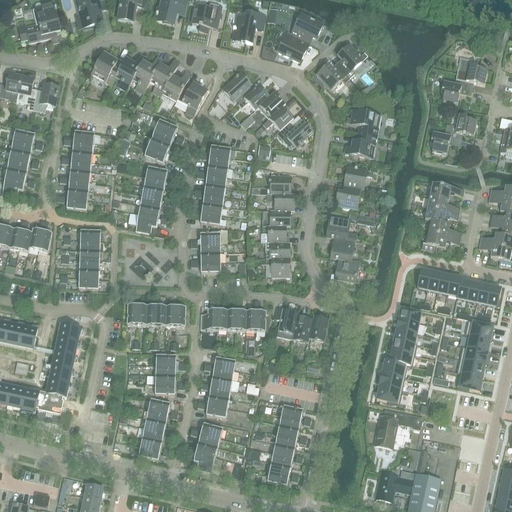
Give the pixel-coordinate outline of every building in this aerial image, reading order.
[(99,12),(106,11),(103,0),(82,0),(77,1),(82,22),(79,23),(81,31),(102,26),(99,12)] [(144,10),(145,0),(128,0),(128,6),(121,5),(118,22),(134,24),(136,9),(144,10)] [(184,15),(187,0),(179,0),(179,1),(176,0),(163,0),(161,13),(158,12),(155,24),(174,28),(177,13),(184,15)] [(58,14),(57,11),(55,12),(54,6),(42,9),(42,8),(41,6),(40,5),(38,5),(36,6),(36,8),(36,9),(36,10),(34,11),(35,13),(33,13),(36,27),(27,30),(26,27),(18,29),(22,44),(28,43),(29,47),(51,41),(52,47),(59,45),(57,35),(61,34),(56,15),(58,14)] [(209,11),(196,8),(192,27),(200,29),(199,35),(208,37),(209,31),(217,32),(222,10),(210,7),(209,11)] [(262,33),(265,19),(248,15),(247,22),(239,20),(237,32),(235,31),(233,39),(242,41),(241,45),(252,47),(255,32),(262,33)] [(291,37),(309,46),(312,40),(317,43),(324,29),(300,17),(291,37)] [(71,24),(66,26),(69,38),(74,37),(71,24)] [(15,30),(8,32),(9,34),(10,39),(11,39),(16,37),(15,30)] [(306,52),(309,46),(291,37),(289,36),(279,57),(287,60),(291,62),(300,67),(307,52),(306,52)] [(342,64),(338,68),(350,81),(354,77),(352,74),(363,63),(350,49),(338,60),(342,64)] [(477,52),(475,59),(482,60),(483,53),(477,52)] [(104,56),(91,78),(111,90),(118,78),(117,78),(123,68),(122,68),(117,65),(118,64),(104,56)] [(457,76),(456,82),(462,83),(461,90),(472,93),(474,86),(477,86),(477,87),(484,89),(488,74),(480,72),(481,69),(470,67),(470,63),(461,61),(458,76),(457,76)] [(117,78),(118,78),(123,81),(118,90),(127,95),(135,80),(141,70),(143,65),(138,62),(135,67),(126,62),(122,68),(123,68),(117,78)] [(144,98),(152,84),(158,73),(160,67),(155,64),(152,70),(143,65),(141,70),(135,80),(141,83),(135,93),(144,98)] [(152,84),(157,87),(152,96),(161,101),(164,95),(163,95),(172,79),(173,79),(178,70),(172,67),(169,72),(160,67),(158,73),(152,84)] [(344,86),(350,81),(338,68),(333,72),(329,68),(317,79),(330,93),(342,83),(344,86)] [(2,87),(0,95),(0,100),(9,103),(9,104),(17,106),(17,104),(23,78),(10,76),(7,89),(2,87)] [(237,103),(239,105),(239,106),(254,93),(250,89),(251,88),(241,77),(223,94),(233,106),(237,103)] [(23,78),(17,104),(23,106),(28,107),(27,112),(33,114),(37,95),(32,94),(35,81),(23,78)] [(163,95),(164,95),(170,99),(168,101),(176,105),(177,104),(186,88),(189,83),(183,80),(181,84),(173,79),(172,79),(163,95)] [(471,99),(472,93),(461,90),(462,83),(456,82),(455,87),(444,85),(441,97),(444,97),(443,104),(458,107),(460,97),(471,99)] [(37,95),(33,114),(45,116),(47,109),(55,111),(59,90),(45,87),(43,96),(37,95)] [(186,88),(177,104),(188,111),(185,116),(193,121),(208,95),(194,87),(191,91),(186,88)] [(254,93),(239,106),(233,113),(236,117),(242,112),(248,106),(255,114),(260,110),(260,109),(270,100),(259,88),(254,93)] [(76,101),(77,101),(82,102),(87,94),(82,92),(79,96),(76,101)] [(357,92),(353,96),(357,100),(362,96),(357,92)] [(260,109),(260,110),(270,121),(271,121),(283,110),(286,108),(275,95),(270,100),(260,109)] [(146,105),(143,110),(142,111),(152,115),(155,110),(146,105)] [(273,126),(280,134),(290,126),(294,122),(283,110),(271,121),(270,121),(263,128),(267,132),(273,126)] [(163,111),(160,117),(166,121),(170,115),(163,111)] [(350,127),(359,129),(357,139),(361,139),(371,141),(377,142),(379,132),(381,119),(375,118),(353,113),(351,121),(350,127)] [(447,127),(445,133),(452,135),(450,141),(462,143),(463,136),(466,137),(466,138),(474,140),(477,125),(470,123),(470,120),(459,118),(457,129),(447,127)] [(250,119),(241,127),(245,133),(255,124),(250,119)] [(286,140),(296,152),(297,152),(304,145),(303,144),(313,135),(303,123),(295,131),(290,126),(280,134),(277,137),(283,143),(286,140)] [(160,124),(156,133),(174,141),(178,131),(160,124)] [(133,126),(130,132),(136,134),(139,128),(133,126)] [(263,128),(258,133),(261,137),(266,132),(263,128)] [(511,133),(505,132),(500,156),(506,157),(507,155),(511,155),(511,133)] [(162,146),(170,150),(174,141),(156,133),(153,141),(162,146)] [(460,150),(462,143),(450,141),(452,135),(445,133),(444,138),(433,136),(431,146),(434,147),(432,155),(447,158),(449,147),(460,150)] [(16,134),(14,143),(33,148),(35,138),(16,134)] [(75,135),(74,145),(94,147),(95,137),(75,135)] [(351,150),(350,157),(367,161),(370,148),(376,149),(377,142),(371,141),(361,139),(357,139),(356,144),(353,144),(351,150)] [(153,141),(149,150),(167,158),(170,150),(162,146),(153,141)] [(14,143),(12,152),(31,157),(33,148),(14,143)] [(74,145),(73,154),(93,156),(94,147),(74,145)] [(163,167),(167,158),(149,150),(145,160),(163,167)] [(212,150),(210,159),(230,162),(231,152),(212,150)] [(12,152),(10,162),(29,166),(31,157),(12,152)] [(73,154),(72,163),(92,165),(93,156),(73,154)] [(210,159),(209,168),(228,171),(230,162),(210,159)] [(10,162),(8,172),(27,176),(29,166),(10,162)] [(72,163),(71,173),(91,175),(92,165),(72,163)] [(209,168),(208,178),(227,180),(228,171),(209,168)] [(149,170),(147,180),(166,184),(168,174),(149,170)] [(344,190),(361,193),(365,193),(367,179),(372,180),(373,174),(348,170),(344,190)] [(8,172),(6,181),(25,185),(27,176),(8,172)] [(71,173),(70,183),(90,185),(91,175),(71,173)] [(208,178),(206,188),(226,190),(227,180),(208,178)] [(267,192),(267,198),(291,198),(291,179),(271,179),(271,186),(269,186),(268,192),(267,192)] [(147,180),(145,190),(164,193),(166,184),(147,180)] [(23,195),(25,185),(6,181),(3,197),(17,200),(19,194),(23,195)] [(70,183),(69,193),(89,195),(90,185),(70,183)] [(432,187),(430,199),(449,203),(450,197),(463,200),(465,194),(432,187)] [(206,188),(205,197),(224,200),(226,190),(206,188)] [(145,190),(143,199),(162,203),(164,193),(145,190)] [(358,212),(361,193),(344,190),(343,195),(339,194),(336,208),(358,212)] [(491,193),(490,199),(511,203),(511,191),(505,190),(504,196),(491,193)] [(69,193),(68,202),(88,205),(89,195),(69,193)] [(205,197),(204,207),(223,210),(224,200),(205,197)] [(274,205),(274,214),(291,214),(291,215),(295,215),(295,198),(291,198),(267,198),(267,205),(274,205)] [(143,199),(141,209),(160,212),(162,203),(143,199)] [(430,199),(428,211),(460,217),(461,212),(448,209),(449,203),(430,199)] [(500,214),(506,215),(511,216),(511,203),(490,199),(489,205),(502,208),(500,214)] [(67,212),(87,214),(88,205),(68,202),(67,212)] [(204,207),(202,217),(222,219),(223,210),(204,207)] [(141,209),(139,218),(158,222),(160,212),(141,209)] [(425,223),(431,224),(444,226),(446,221),(458,223),(460,217),(428,211),(425,223)] [(262,223),(262,230),(286,230),(287,231),(291,231),(291,215),(291,214),(274,214),(270,214),(270,223),(262,223)] [(492,218),(491,224),(511,228),(511,216),(506,215),(505,221),(492,218)] [(220,229),(222,219),(202,217),(201,227),(220,229)] [(139,218),(136,234),(151,237),(152,231),(156,231),(158,222),(139,218)] [(327,239),(335,241),(335,240),(354,243),(356,237),(348,235),(350,222),(331,218),(327,239)] [(373,229),(374,222),(359,219),(358,226),(373,229)] [(431,224),(428,235),(461,242),(462,236),(449,234),(450,228),(448,227),(444,226),(431,224)] [(503,233),(501,238),(501,239),(511,240),(511,228),(491,224),(490,230),(503,233)] [(2,230),(0,240),(0,249),(8,252),(11,232),(2,230)] [(267,237),(267,246),(286,246),(289,246),(289,238),(286,238),(287,231),(286,230),(262,230),(262,237),(267,237)] [(11,232),(8,252),(17,253),(22,234),(11,232)] [(32,236),(30,252),(38,254),(42,235),(33,233),(32,236)] [(22,234),(17,253),(29,256),(30,252),(32,236),(22,234)] [(81,234),(81,243),(101,243),(101,235),(81,234)] [(42,235),(38,254),(49,256),(53,237),(42,235)] [(459,248),(461,242),(428,235),(426,247),(423,246),(422,252),(435,255),(436,249),(445,251),(447,245),(459,248)] [(201,237),(201,246),(220,245),(220,237),(201,237)] [(481,240),(480,246),(511,252),(511,240),(501,239),(501,238),(496,237),(494,243),(481,240)] [(331,261),(339,263),(339,262),(350,264),(350,263),(354,243),(335,240),(335,241),(331,261)] [(81,243),(81,252),(100,253),(101,243),(81,243)] [(201,246),(201,256),(221,256),(220,245),(201,246)] [(266,246),(266,262),(290,262),(290,246),(289,246),(286,246),(267,246),(266,246)] [(511,265),(510,265),(511,254),(511,252),(480,246),(479,252),(492,255),(491,261),(500,263),(499,268),(511,271),(511,269),(511,265)] [(81,252),(80,262),(100,263),(100,253),(81,252)] [(201,256),(201,266),(221,266),(221,256),(201,256)] [(80,262),(80,272),(100,272),(100,263),(80,262)] [(290,281),(290,262),(266,262),(266,268),(271,268),(271,281),(290,281)] [(358,265),(350,263),(350,264),(339,262),(339,263),(335,280),(354,284),(358,265)] [(221,276),(221,266),(201,266),(201,276),(221,276)] [(30,271),(25,275),(28,279),(33,275),(30,271)] [(36,272),(34,279),(40,281),(42,274),(36,272)] [(80,272),(80,281),(99,282),(100,272),(80,272)] [(421,272),(417,291),(428,293),(432,275),(421,272)] [(432,275),(428,293),(438,295),(441,277),(432,275)] [(441,277),(438,295),(448,297),(452,279),(441,277)] [(452,279),(448,297),(458,299),(461,283),(462,281),(452,279)] [(99,293),(99,282),(80,281),(79,292),(99,293)] [(458,299),(457,301),(467,303),(471,285),(461,283),(458,299)] [(471,285),(467,303),(477,306),(481,287),(471,285)] [(481,287),(477,306),(487,308),(491,290),(481,287)] [(361,295),(368,296),(370,289),(363,288),(361,295)] [(491,290),(487,308),(498,310),(501,292),(491,290)] [(127,328),(138,329),(138,309),(128,309),(127,328)] [(138,309),(138,329),(147,329),(148,309),(138,309)] [(148,309),(147,329),(157,329),(158,310),(148,309)] [(158,310),(157,329),(167,330),(167,310),(158,310)] [(167,310),(167,330),(176,330),(177,310),(167,310)] [(177,310),(176,330),(186,330),(186,311),(177,310)] [(277,340),(292,343),(294,337),(297,319),(298,320),(299,316),(277,311),(275,323),(280,323),(277,340)] [(402,311),(399,322),(420,326),(422,315),(402,311)] [(201,333),(202,333),(218,334),(218,314),(208,314),(208,318),(201,318),(201,333)] [(218,314),(218,334),(227,334),(227,314),(218,314)] [(227,314),(227,334),(237,334),(238,315),(227,314)] [(238,315),(237,334),(246,335),(247,315),(238,315)] [(247,315),(246,335),(256,335),(257,315),(247,315)] [(257,315),(256,335),(266,335),(266,316),(257,315)] [(294,337),(292,343),(308,346),(309,342),(313,323),(298,320),(297,319),(294,337)] [(309,342),(325,345),(330,322),(314,319),(313,323),(309,342)] [(399,322),(397,333),(418,337),(420,326),(399,322)] [(0,345),(1,346),(6,347),(34,353),(37,337),(38,332),(0,324),(0,345)] [(468,324),(465,337),(491,343),(493,329),(468,324)] [(0,407),(36,415),(36,411),(38,412),(36,421),(59,426),(61,419),(64,404),(62,404),(63,400),(65,401),(67,401),(82,331),(73,330),(61,327),(59,339),(46,397),(0,386),(0,407)] [(397,333),(395,343),(415,348),(418,337),(397,333)] [(463,350),(488,355),(491,343),(465,337),(465,338),(468,338),(465,350),(463,350)] [(395,343),(393,353),(413,358),(415,348),(395,343)] [(463,350),(460,363),(485,368),(488,355),(463,350)] [(393,353),(391,364),(406,368),(411,369),(413,358),(393,353)] [(157,359),(156,369),(176,369),(176,360),(157,359)] [(217,361),(215,370),(234,373),(236,364),(217,361)] [(270,363),(268,373),(270,373),(278,375),(280,365),(270,363)] [(386,363),(383,376),(403,380),(406,368),(391,364),(386,363)] [(460,363),(457,376),(482,381),(485,368),(460,363)] [(17,365),(15,374),(27,377),(29,367),(17,365)] [(308,368),(307,374),(318,376),(320,370),(308,368)] [(156,369),(156,378),(176,379),(176,369),(156,369)] [(215,370),(213,380),(233,383),(234,373),(215,370)] [(383,376),(380,389),(401,393),(403,380),(383,376)] [(459,377),(457,390),(480,395),(482,382),(482,381),(457,376),(459,377)] [(156,378),(156,388),(175,389),(176,379),(156,378)] [(213,380),(212,390),(231,393),(233,383),(213,380)] [(175,398),(175,389),(156,388),(155,398),(175,398)] [(380,389),(377,403),(398,407),(401,393),(380,389)] [(212,390),(210,399),(229,403),(231,393),(212,390)] [(210,399),(208,409),(228,412),(229,403),(210,399)] [(151,403),(149,413),(168,417),(171,407),(151,403)] [(208,409),(207,419),(226,422),(228,412),(208,409)] [(284,410),(282,419),(301,423),(303,414),(284,410)] [(149,413),(147,422),(166,426),(168,417),(149,413)] [(413,429),(413,431),(420,432),(423,421),(407,418),(386,413),(384,420),(381,419),(375,448),(392,452),(397,426),(413,429)] [(282,419),(280,428),(299,432),(301,423),(282,419)] [(147,422),(145,432),(164,436),(166,426),(147,422)] [(204,427),(202,436),(221,441),(223,432),(204,427)] [(280,428),(278,438),(297,442),(299,432),(280,428)] [(145,432),(143,441),(162,445),(164,436),(145,432)] [(202,436),(199,446),(218,451),(221,441),(202,436)] [(278,438),(276,447),(295,451),(297,442),(278,438)] [(143,441),(141,450),(160,454),(162,445),(143,441)] [(199,446),(197,455),(216,460),(218,451),(199,446)] [(276,447),(274,456),(293,461),(295,451),(276,447)] [(141,450),(139,460),(158,464),(160,454),(141,450)] [(247,450),(245,460),(255,462),(258,452),(247,450)] [(409,452),(407,460),(412,460),(419,462),(421,454),(409,452)] [(419,462),(416,476),(423,478),(428,455),(421,453),(421,454),(419,462)] [(212,476),(216,460),(197,455),(194,464),(194,465),(195,465),(199,466),(197,471),(197,472),(212,476)] [(274,456),(272,466),(291,470),(293,461),(274,456)] [(190,463),(188,471),(197,473),(197,472),(197,471),(199,466),(195,465),(194,465),(194,464),(190,463)] [(272,466),(270,475),(289,480),(291,470),(272,466)] [(511,474),(504,473),(502,483),(511,485),(511,474)] [(287,489),(289,480),(270,475),(268,485),(287,489)] [(394,494),(411,497),(414,484),(397,481),(397,479),(382,476),(376,502),(391,505),(394,494)] [(434,511),(441,483),(416,477),(414,484),(411,497),(408,511),(434,511)] [(511,485),(502,483),(500,493),(511,496),(511,485)] [(88,488),(85,501),(102,504),(104,491),(88,488)] [(511,496),(500,493),(498,503),(511,506),(511,496)] [(36,497),(34,507),(34,509),(48,511),(50,500),(36,497)] [(85,501),(82,511),(99,511),(102,504),(85,501)] [(511,511),(511,506),(498,503),(495,511),(511,511)]
